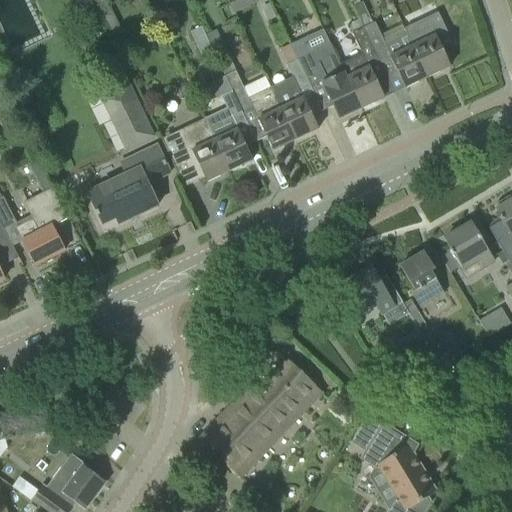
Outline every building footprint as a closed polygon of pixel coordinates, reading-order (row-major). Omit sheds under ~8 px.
[(227,0),(235,14),(257,3),(255,0),(227,0)] [(359,20),(358,20),(386,79),(397,73),(405,89),(427,78),(407,35),(404,30),(382,40),(375,24),(373,25),(362,3),(353,7),(359,20)] [(261,8),(267,21),(274,17),(269,5),(261,8)] [(440,19),(407,35),(427,78),(449,68),(439,47),(451,42),(440,19)] [(363,55),(340,66),(361,110),(383,99),(376,84),(386,79),(358,20),(348,24),(363,55)] [(190,33),(201,56),(212,51),(202,28),(190,33)] [(298,61),(298,62),(308,83),(307,84),(321,113),(332,107),(339,120),(361,110),(340,66),(335,56),(314,66),(311,60),(300,65),(298,60),(298,61)] [(292,78),(270,88),(295,141),(317,131),(297,88),(307,84),(308,83),(298,62),(287,67),(292,78)] [(232,93),(256,143),(267,138),(273,152),(295,141),(270,88),(247,99),(242,88),(235,72),(225,77),(232,93)] [(155,139),(133,94),(125,77),(108,85),(112,93),(100,99),(104,108),(125,154),(155,139)] [(218,114),(205,120),(229,173),(251,163),(245,148),(256,143),(232,93),(221,98),(229,115),(220,119),(218,114)] [(229,173),(205,120),(183,130),(162,140),(176,170),(184,188),(205,179),(207,183),(229,173)] [(157,206),(147,185),(170,174),(165,163),(157,147),(120,165),(125,176),(120,178),(88,194),(94,207),(102,225),(116,218),(119,225),(157,206)] [(15,228),(22,242),(52,228),(67,220),(51,189),(23,203),(32,219),(15,228)] [(511,199),(511,200),(510,198),(511,197),(510,196),(495,205),(496,206),(498,208),(496,210),(500,217),(499,218),(501,222),(488,229),(511,267),(511,266),(511,199)] [(1,198),(0,198),(0,222),(4,230),(16,224),(2,197),(1,198)] [(467,279),(494,262),(472,224),(444,240),(467,279)] [(52,228),(22,242),(35,267),(64,252),(52,228)] [(412,293),(420,308),(444,294),(431,273),(434,271),(423,253),(399,267),(414,292),(412,293)] [(342,285),(361,316),(378,306),(383,314),(393,308),(370,269),(342,285)] [(478,323),(491,338),(511,321),(498,306),(478,323)] [(431,349),(430,349),(440,367),(453,359),(434,327),(422,334),(431,349)] [(407,363),(430,349),(431,349),(422,334),(419,330),(396,344),(407,363)] [(190,449),(205,464),(214,454),(240,479),(321,394),(302,376),(288,362),(258,392),(251,386),(190,449)] [(422,511),(429,502),(426,499),(435,493),(411,454),(416,446),(383,425),(382,426),(369,418),(353,443),(366,452),(362,459),(376,468),(377,467),(397,499),(396,500),(393,503),(395,504),(390,511),(422,511)] [(84,511),(105,483),(84,468),(85,466),(71,455),(46,488),(43,486),(30,502),(40,509),(40,508),(45,511),(70,511),(76,505),(84,511)]
